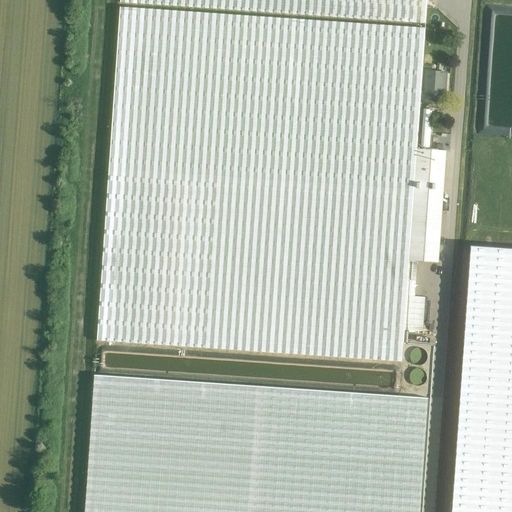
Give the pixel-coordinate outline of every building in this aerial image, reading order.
[(120,0),(120,2),(425,23),(426,0),(120,0)] [(97,340),(402,361),(407,279),(416,280),(417,261),(439,262),(446,151),(417,149),(425,28),(120,7),(97,340)] [(432,101),(440,102),(440,96),(444,96),(446,72),(426,71),(424,94),(432,95),(432,101)] [(511,511),(511,248),(471,246),(452,511),(511,511)] [(428,353),(427,350),(426,348),(424,346),(423,346),(420,345),(417,345),(414,347),(412,350),(412,353),(412,356),(414,358),(415,359),(417,360),(419,361),(422,361),(425,359),(427,357),(428,353)] [(426,374),(426,373),(425,371),(423,368),(421,366),(418,365),(415,366),(413,367),(411,369),(409,373),(410,375),(411,378),(413,380),(415,381),(417,381),(419,381),(421,381),(423,379),(425,377),(426,374)] [(419,511),(428,398),(95,375),(85,511),(419,511)]
